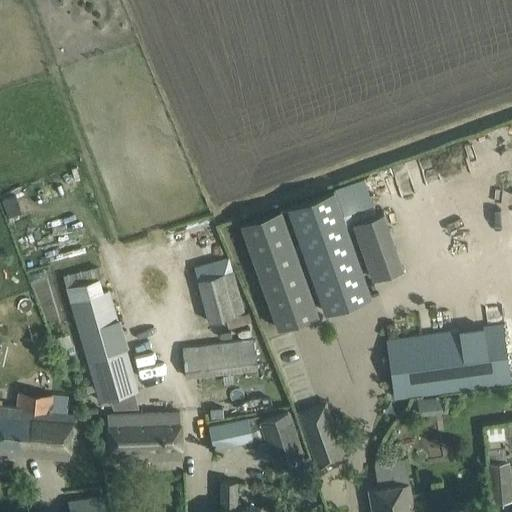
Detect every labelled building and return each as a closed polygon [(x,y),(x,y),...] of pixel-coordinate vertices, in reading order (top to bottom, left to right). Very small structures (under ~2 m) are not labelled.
[(333,189),(288,205),(325,311),(371,295),(333,189)] [(281,207),(242,222),(278,327),(318,314),(281,207)] [(383,208),(352,219),(373,278),(403,267),(383,208)] [(194,267),(207,321),(244,312),(234,269),(225,271),(222,260),(194,267)] [(76,272),(63,275),(71,301),(99,400),(138,389),(110,290),(104,291),(97,266),(76,272)] [(388,340),(396,397),(407,396),(511,382),(503,325),(388,340)] [(257,368),(253,339),(182,348),(186,377),(257,368)] [(67,396),(17,391),(16,406),(0,404),(0,450),(69,457),(73,412),(66,411),(67,396)] [(445,395),(418,398),(420,414),(446,411),(445,395)] [(221,406),(209,408),(210,418),(223,416),(221,406)] [(107,414),(108,440),(109,460),(181,457),(180,411),(107,414)] [(261,419),(259,414),(208,425),(213,448),(267,436),(268,440),(272,452),(276,465),(303,456),(288,411),(261,419)] [(346,458),(329,412),(301,422),(318,468),(346,458)] [(487,440),(492,502),(511,500),(508,460),(505,461),(504,449),(499,449),(498,438),(505,437),(504,435),(511,434),(511,421),(503,422),(485,426),(487,440)] [(268,440),(259,442),(262,455),(272,452),(268,440)] [(368,488),(372,511),(413,511),(404,460),(374,465),(376,477),(378,486),(368,488)] [(220,508),(219,511),(258,511),(258,508),(236,508),(236,486),(221,486),(221,508),(220,508)] [(68,501),(69,511),(106,511),(104,496),(68,501)]
